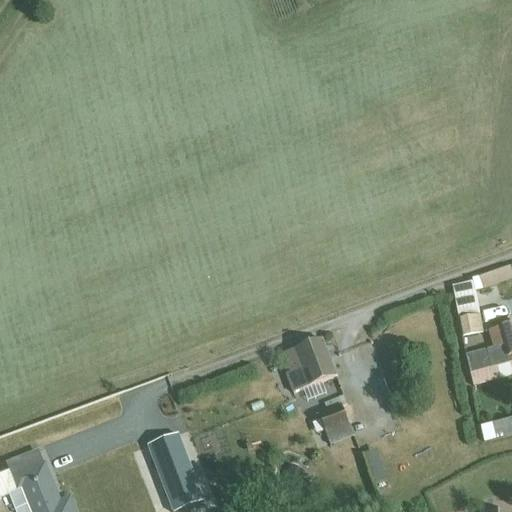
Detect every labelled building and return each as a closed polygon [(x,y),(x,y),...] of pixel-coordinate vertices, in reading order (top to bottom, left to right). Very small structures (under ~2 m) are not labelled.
[(452,288),(461,339),(477,336),(475,327),(475,325),(480,324),(474,294),(504,283),(506,287),(511,284),(511,267),(472,282),(472,284),(452,288)] [(494,350),(486,352),(465,358),(469,374),(509,364),(508,358),(511,357),(511,327),(489,334),(494,350)] [(322,342),(283,356),(290,375),(286,377),(292,395),(336,379),(322,342)] [(346,406),(343,398),(324,406),(327,415),(339,411),(346,429),(328,436),(332,446),(353,439),(349,426),(357,423),(350,404),(346,406)] [(325,437),(328,436),(346,429),(339,411),(327,415),(318,419),(325,437)] [(178,437),(148,448),(172,511),(182,511),(204,504),(178,437)] [(364,456),(379,487),(395,479),(380,448),(364,456)] [(17,493),(9,496),(15,511),(62,511),(45,468),(12,481),(17,493)]
